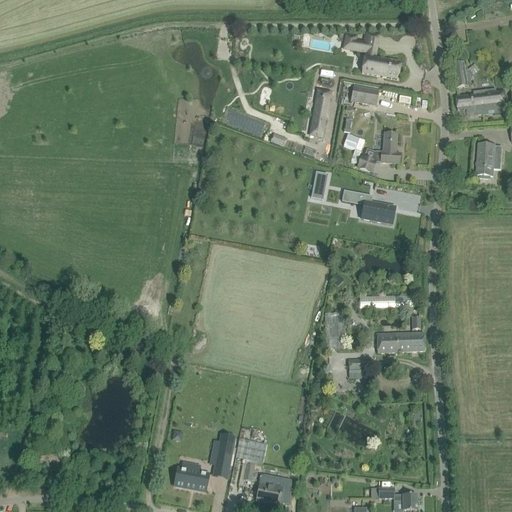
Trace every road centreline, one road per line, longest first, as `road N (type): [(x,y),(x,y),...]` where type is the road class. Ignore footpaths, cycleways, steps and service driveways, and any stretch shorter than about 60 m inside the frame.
road 1 (unclassified): [(445,511),(434,318),(436,86),(426,0)]
road 2 (track): [(145,508),(179,347),(0,269)]
road 3 (unclassified): [(159,511),(75,499),(0,500)]
